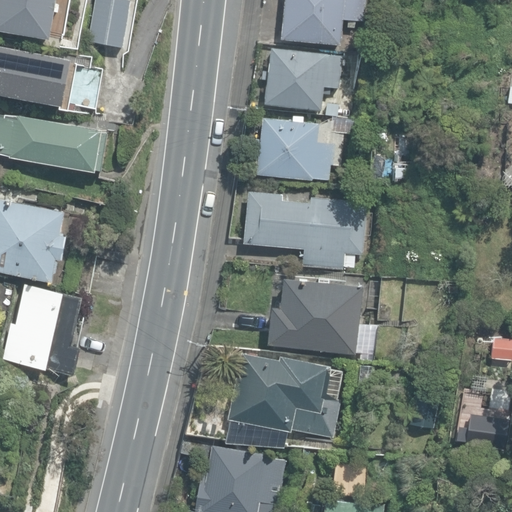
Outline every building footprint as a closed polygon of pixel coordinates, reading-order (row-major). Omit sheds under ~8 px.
[(0,0),(0,28),(48,38),(55,0),(0,0)] [(94,0),(88,40),(123,46),(130,0),(94,0)] [(281,38),(340,44),(342,27),(356,28),(357,19),(363,20),(365,0),(284,0),(283,14),(284,14),(281,38)] [(63,101),(95,106),(102,68),(70,63),(71,58),(0,44),(0,92),(63,104),(63,101)] [(265,103),(321,109),(324,85),(338,87),(341,55),(327,53),(271,47),(265,103)] [(10,156),(94,170),(95,167),(101,168),(107,132),(0,113),(0,152),(10,154),(10,156)] [(312,178),(328,179),(330,164),(341,165),(344,133),(354,134),(356,117),(332,115),(332,119),(320,123),(263,118),(261,139),(255,138),(254,151),(259,152),(257,173),(312,179),(312,178)] [(390,180),(408,182),(410,154),(389,152),(388,167),(391,167),(390,180)] [(302,263),(344,267),(346,252),(362,253),(368,201),(310,195),(309,201),(281,198),(281,193),(249,190),(243,241),(304,247),(302,263)] [(0,269),(52,278),(56,256),(62,257),(66,235),(60,234),(64,210),(0,199),(0,269)] [(59,287),(89,293),(96,254),(67,248),(59,287)] [(360,360),(372,361),(377,325),(359,322),(364,286),(329,281),(330,277),(311,275),(311,280),(284,277),(281,307),(272,306),(268,343),(355,353),(355,352),(361,352),(360,360)] [(3,356),(74,374),(81,345),(71,343),(83,297),(25,282),(15,322),(12,321),(3,356)] [(511,359),(511,337),(493,336),(491,357),(511,359)] [(226,441),(283,446),(287,430),(291,430),(291,428),(333,437),(341,400),(337,399),(343,371),(330,368),(330,366),(280,356),(279,360),(242,352),(229,417),(231,417),(226,441)] [(496,457),(508,369),(467,363),(464,382),(449,380),(439,450),(496,457)] [(358,384),(374,386),(376,365),(360,364),(358,384)] [(410,422),(433,426),(437,404),(415,399),(410,422)] [(195,510),(202,511),(273,511),(275,504),(278,504),(286,460),(268,456),(269,454),(214,443),(215,438),(185,432),(181,453),(209,459),(207,469),(203,468),(195,510)] [(383,511),(385,503),(326,497),(324,511),(383,511)]
